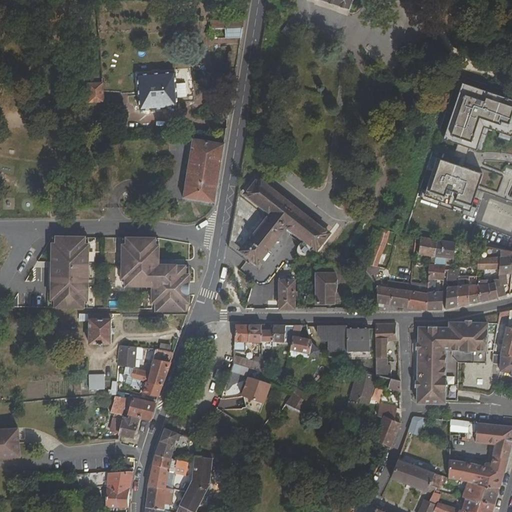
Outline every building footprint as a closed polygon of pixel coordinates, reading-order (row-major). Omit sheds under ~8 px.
[(317,0),(350,11),(353,0),(317,0)] [(226,28),(226,38),(242,38),(244,28),(226,28)] [(176,72),(138,74),(140,111),(178,108),(176,72)] [(104,82),(88,83),(89,103),(103,102),(105,102),(104,82)] [(511,107),(460,90),(442,144),(456,149),(452,163),(436,158),(421,200),(466,215),(481,172),(462,165),(467,152),(473,155),(479,138),(484,140),(486,134),(509,141),(511,132),(511,131),(511,107)] [(446,116),(435,113),(408,190),(419,193),(446,116)] [(194,138),(183,198),(214,203),(224,143),(194,138)] [(241,251),(257,264),(288,226),(317,250),(331,233),(260,177),(246,194),(271,213),(241,251)] [(371,277),(376,286),(377,286),(380,267),(378,267),(389,231),(381,229),(366,271),(371,277)] [(85,237),(56,237),(56,240),(53,240),(52,265),(55,265),(55,282),(52,282),(52,306),(56,306),(56,310),(84,310),(84,306),(88,307),(89,241),(85,241),(85,237)] [(186,303),(189,303),(190,266),(158,266),(159,242),(155,242),(155,239),(127,238),(127,241),(123,241),(122,307),(126,307),(126,310),(186,311),(186,303)] [(418,254),(431,256),(433,239),(430,239),(421,238),(418,254)] [(434,265),(446,266),(447,258),(454,259),(456,242),(452,242),(433,239),(431,256),(435,257),(434,265)] [(499,269),(499,280),(495,281),(495,283),(498,298),(506,296),(504,285),(507,285),(507,275),(511,274),(511,271),(511,256),(500,257),(499,269)] [(479,258),(478,270),(499,269),(500,257),(479,258)] [(445,281),(446,266),(434,265),(430,264),(429,278),(436,279),(445,281)] [(477,280),(477,272),(463,272),(463,271),(448,270),(447,281),(458,280),(471,280),(477,280)] [(317,304),(334,304),(334,291),(335,292),(335,273),(316,274),(317,304)] [(295,281),(280,281),(280,309),(280,310),(294,310),(295,281)] [(495,283),(477,285),(480,302),(498,298),(495,283)] [(458,306),(469,304),(468,285),(458,286),(458,306)] [(480,302),(477,285),(471,285),(468,285),(469,304),(480,302)] [(378,303),(408,308),(411,291),(377,286),(378,303)] [(446,309),(458,306),(458,286),(447,287),(446,309)] [(428,293),(411,291),(408,308),(427,311),(428,293)] [(444,291),(434,292),(428,293),(427,311),(428,311),(442,309),(444,291)] [(500,313),(498,327),(506,328),(508,322),(511,310),(500,313)] [(89,345),(112,345),(112,319),(89,319),(89,345)] [(464,324),(450,323),(450,329),(418,328),(418,344),(466,350),(487,350),(488,324),(472,324),(472,322),(464,321),(464,324)] [(511,322),(508,322),(506,328),(502,346),(500,355),(506,355),(511,356),(511,322)] [(236,324),(234,351),(246,351),(247,343),(249,343),(249,324),(236,324)] [(263,342),(274,342),(274,330),(264,330),(264,326),(262,326),(262,325),(249,324),(249,343),(263,343),(263,342)] [(388,366),(387,342),(398,341),(396,324),(376,324),(376,375),(391,379),(391,366),(388,366)] [(274,326),(274,330),(274,342),(292,342),(295,325),(274,325),(274,326)] [(312,343),(311,339),(299,337),(303,326),(295,325),(292,342),(291,347),(289,357),(297,359),(298,352),(319,356),(320,351),(317,349),(314,346),(312,343)] [(328,342),(328,343),(344,343),(344,338),(348,338),(347,329),(347,326),(317,326),(318,334),(323,342),(328,342)] [(498,327),(495,345),(502,346),(506,328),(498,327)] [(329,352),(370,351),(369,329),(347,329),(348,338),(344,338),(344,343),(328,343),(329,352)] [(418,352),(417,381),(414,381),(414,390),(416,390),(416,402),(416,404),(432,406),(432,405),(443,406),(445,349),(466,350),(418,344),(415,344),(414,352),(418,352)] [(119,365),(136,367),(138,348),(121,346),(119,365)] [(163,386),(171,362),(166,361),(169,351),(156,349),(153,364),(148,382),(163,386)] [(263,361),(263,358),(255,357),(254,361),(234,355),(234,364),(249,368),(262,372),(263,361)] [(511,362),(505,360),(506,355),(500,355),(498,367),(505,368),(504,374),(511,375),(511,362)] [(148,382),(153,364),(149,363),(147,371),(137,368),(133,370),(132,375),(132,378),(134,378),(132,385),(140,387),(140,385),(145,387),(143,393),(151,395),(159,397),(163,386),(148,382)] [(234,364),(230,372),(246,377),(249,368),(234,364)] [(90,389),(106,389),(105,375),(90,375),(90,389)] [(242,397),(263,404),(270,384),(263,381),(255,379),(248,377),(242,397)] [(350,400),(369,405),(376,382),(357,377),(350,400)] [(401,391),(400,381),(391,379),(389,388),(401,391)] [(116,392),(118,382),(110,381),(109,394),(116,395),(116,392)] [(295,393),(297,393),(307,402),(310,396),(297,389),(295,393)] [(126,393),(116,392),(116,395),(111,412),(120,414),(126,393)] [(297,393),(295,393),(287,404),(305,413),(309,404),(307,402),(297,393)] [(128,418),(123,417),(123,419),(131,422),(133,416),(141,418),(151,421),(158,400),(150,399),(142,397),(134,395),(128,418)] [(210,419),(233,433),(240,424),(218,409),(210,419)] [(138,424),(139,424),(141,418),(133,416),(131,422),(138,424)] [(413,419),(411,425),(423,426),(424,418),(415,417),(413,419)] [(384,418),(374,441),(388,446),(391,447),(400,424),(394,421),(394,422),(384,418)] [(123,419),(119,436),(120,436),(134,439),(138,424),(131,422),(123,419)] [(451,421),(450,431),(468,433),(469,422),(451,421)] [(511,425),(478,423),(476,438),(460,436),(460,442),(494,445),(511,447),(511,445),(511,425)] [(0,428),(0,458),(16,457),(17,457),(16,445),(20,444),(18,427),(0,428)] [(172,458),(176,459),(188,462),(190,456),(189,437),(165,429),(156,453),(172,458)] [(511,447),(494,445),(491,463),(489,463),(485,464),(484,466),(460,461),(460,442),(460,436),(450,436),(449,478),(460,481),(467,482),(499,489),(511,447)] [(156,453),(153,464),(170,467),(172,458),(156,453)] [(196,511),(197,511),(211,484),(213,458),(199,457),(196,456),(192,481),(187,491),(176,511),(196,511)] [(188,462),(176,459),(174,468),(176,468),(187,470),(188,462)] [(398,459),(391,479),(427,492),(430,485),(435,473),(398,459)] [(172,488),(174,480),(168,479),(169,475),(174,477),(176,468),(174,468),(170,467),(153,464),(149,485),(172,488)] [(107,486),(106,507),(129,507),(131,487),(134,471),(108,473),(107,486)] [(442,486),(457,490),(460,481),(449,478),(435,473),(430,485),(436,487),(441,489),(442,486)] [(477,501),(477,500),(495,504),(499,489),(467,482),(462,497),(465,498),(477,501)] [(166,504),(172,505),(175,489),(172,488),(149,485),(146,506),(165,510),(166,504)] [(437,504),(438,503),(441,495),(433,492),(429,501),(437,504)] [(467,511),(492,511),(495,504),(477,500),(477,501),(465,498),(461,510),(467,511)] [(351,500),(344,511),(355,511),(359,504),(351,500)] [(433,511),(434,510),(437,504),(429,501),(424,511),(433,511)] [(434,510),(437,511),(442,511),(445,505),(438,503),(437,504),(434,510)]
